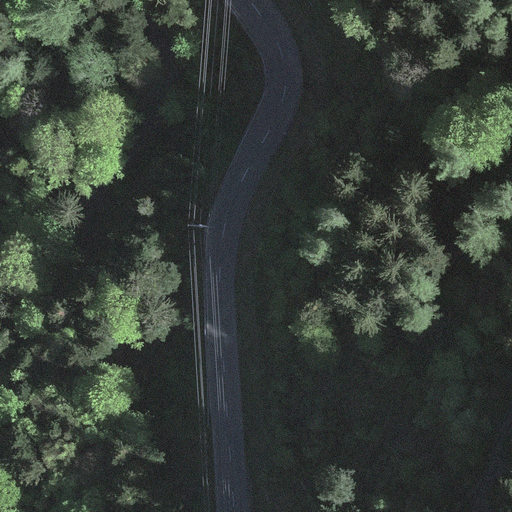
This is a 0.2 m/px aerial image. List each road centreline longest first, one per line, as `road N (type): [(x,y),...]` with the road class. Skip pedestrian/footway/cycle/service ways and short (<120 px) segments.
road 1 (tertiary): [(248,0),(278,48),(285,81),(230,203),(218,259),(235,511)]
road 2 (track): [(0,422),(37,312),(75,272),(106,174),(147,131),(174,77),(171,43),(139,0)]
